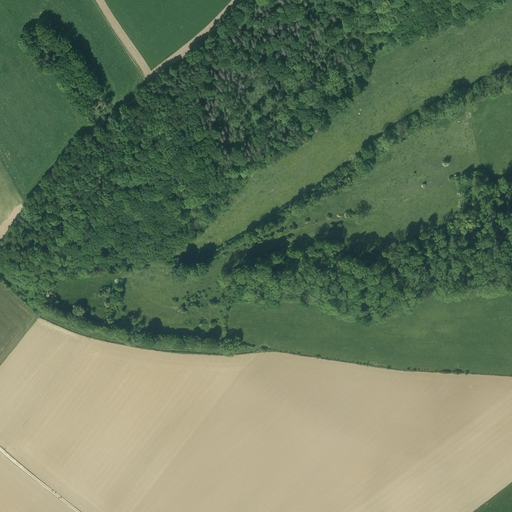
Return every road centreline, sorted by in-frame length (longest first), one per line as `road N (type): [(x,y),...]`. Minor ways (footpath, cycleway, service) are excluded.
road 1 (track): [(0,265),(52,270),(205,256),(338,180),(421,118),(511,77)]
road 2 (track): [(244,0),(84,134),(0,244)]
